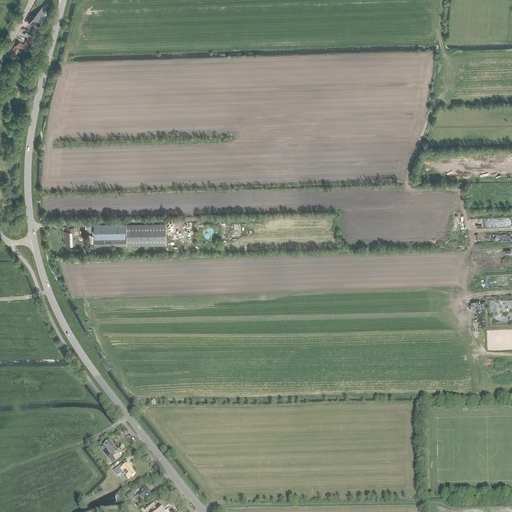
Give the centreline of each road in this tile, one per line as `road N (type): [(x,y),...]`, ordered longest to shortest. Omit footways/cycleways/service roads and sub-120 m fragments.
road 1 (primary): [(202,510),(72,339),(34,242)]
road 2 (primary): [(34,242),(28,149),(63,0)]
